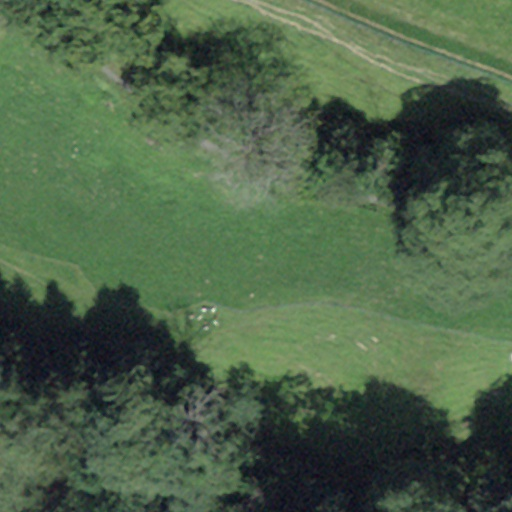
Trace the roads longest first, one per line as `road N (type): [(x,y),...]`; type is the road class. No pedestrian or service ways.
road 1 (track): [(511,262),(420,210),(231,162),(152,116),(104,67),(7,0)]
road 2 (track): [(511,73),(329,0)]
